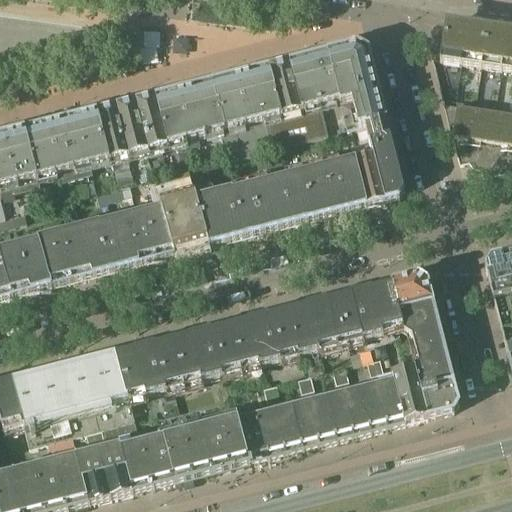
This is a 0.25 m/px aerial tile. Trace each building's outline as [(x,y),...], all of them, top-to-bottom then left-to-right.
[(511,34),(445,25),(444,31),(442,44),(426,42),(431,64),(511,76),(511,34)] [(386,125),(368,55),(357,49),(325,58),(338,105),(346,134),(360,131),(366,130),(386,125)] [(338,105),(325,58),(253,76),(270,145),(325,130),(319,110),(338,105)] [(272,155),(270,145),(253,76),(208,88),(220,136),(227,167),(272,155)] [(220,136),(208,88),(159,100),(171,148),(210,138),(220,136)] [(171,148),(159,100),(139,105),(151,153),(171,148)] [(151,153),(139,105),(120,110),(133,157),(151,153)] [(494,117),(443,109),(451,140),(490,146),(494,117)] [(133,157),(120,110),(100,116),(112,162),(133,157)] [(112,162),(100,116),(24,135),(36,181),(102,164),(112,162)] [(511,119),(494,117),(490,146),(511,149),(511,119)] [(404,196),(386,125),(366,130),(370,146),(373,158),(386,207),(399,204),(404,196)] [(0,190),(36,181),(24,135),(0,141),(0,190)] [(386,207),(373,158),(370,146),(351,151),(354,163),(357,162),(369,212),(386,207)] [(369,212),(357,162),(354,163),(284,180),(278,156),(255,162),(258,174),(269,171),(272,183),(197,202),(210,253),(369,212)] [(337,167),(334,156),(323,159),(325,169),(337,167)] [(189,177),(181,179),(185,193),(192,191),(189,177)] [(132,201),(129,192),(97,200),(99,209),(132,201)] [(210,253),(197,202),(195,196),(160,206),(162,212),(174,262),(184,259),(183,255),(190,254),(191,257),(193,257),(210,253)] [(0,306),(174,262),(162,212),(140,218),(119,223),(117,213),(109,214),(112,225),(53,241),(37,245),(38,248),(13,254),(9,237),(0,239),(0,258),(0,306)] [(24,219),(0,224),(0,234),(26,228),(24,219)] [(511,257),(501,261),(511,298),(511,297),(511,257)] [(511,298),(501,261),(489,263),(484,271),(492,303),(511,298)] [(418,281),(394,288),(400,314),(432,306),(427,287),(418,281)] [(406,338),(400,314),(394,288),(328,305),(340,350),(383,339),(385,343),(406,338)] [(511,297),(511,298),(492,303),(501,336),(508,363),(511,362),(511,297)] [(340,350),(328,305),(309,309),(321,355),(340,350)] [(432,306),(400,314),(406,338),(411,337),(416,354),(442,347),(432,306)] [(309,309),(290,314),(302,360),(321,355),(309,309)] [(290,314),(232,329),(243,375),(302,360),(290,314)] [(232,329),(175,344),(186,389),(187,393),(193,392),(192,388),(243,375),(232,329)] [(175,344),(120,358),(132,403),(168,394),(169,398),(173,397),(172,393),(186,389),(175,344)] [(442,347),(416,354),(420,371),(414,373),(428,424),(453,417),(458,409),(442,347)] [(352,372),(366,368),(373,366),(369,354),(349,359),(352,372)] [(132,403),(120,358),(30,381),(44,436),(53,433),(50,424),(128,404),(132,403)] [(379,365),(373,366),(366,368),(370,381),(382,378),(379,365)] [(344,373),(332,376),(336,390),(348,387),(344,373)] [(393,378),(394,382),(406,429),(428,424),(414,373),(393,378)] [(44,436),(30,381),(12,386),(26,440),(44,436)] [(310,382),(297,385),(301,399),(313,396),(310,382)] [(406,429),(394,382),(359,391),(371,438),(406,429)] [(26,440),(12,386),(0,388),(0,425),(3,436),(16,432),(19,442),(26,440)] [(279,404),(275,391),(263,394),(266,407),(279,404)] [(371,438),(359,391),(325,399),(336,447),(371,438)] [(273,463),(261,416),(256,395),(235,400),(238,411),(239,416),(253,469),(273,463)] [(336,447),(325,399),(292,408),(304,455),(336,447)] [(134,427),(128,404),(50,424),(53,433),(44,436),(26,440),(29,454),(48,449),(72,443),(93,438),(108,434),(117,432),(134,427)] [(304,455),(292,408),(261,416),(273,463),(304,455)] [(253,469),(239,416),(238,411),(180,426),(195,483),(253,469)] [(180,426),(136,438),(122,441),(124,449),(136,498),(195,483),(180,426)] [(136,438),(134,427),(117,432),(119,442),(122,441),(136,438)] [(101,436),(86,440),(88,452),(103,448),(101,436)] [(136,498),(124,449),(122,441),(119,442),(120,446),(100,451),(101,455),(114,504),(136,498)] [(76,457),(72,443),(48,449),(53,467),(58,466),(80,461),(101,455),(100,451),(76,457)] [(101,455),(80,461),(92,510),(114,504),(101,455)] [(83,511),(92,510),(80,461),(58,466),(69,511),(83,511)] [(69,511),(58,466),(53,467),(14,478),(23,511),(69,511)] [(0,511),(23,511),(14,478),(5,480),(3,473),(0,473),(0,511)]
